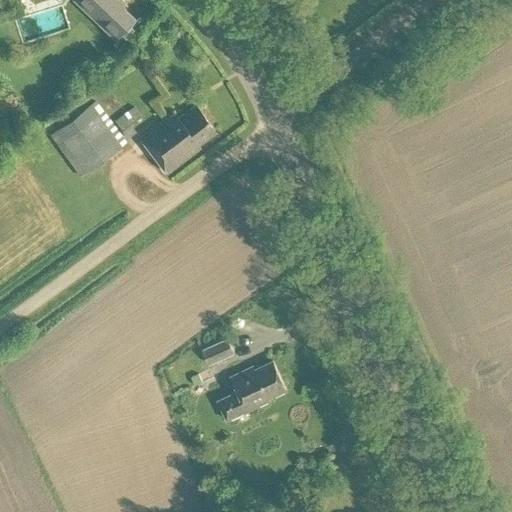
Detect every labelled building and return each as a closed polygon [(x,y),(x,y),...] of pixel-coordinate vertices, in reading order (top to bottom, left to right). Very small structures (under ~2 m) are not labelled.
[(74,0),(118,39),(138,17),(126,6),(129,3),(125,0),(74,0)] [(50,134),(82,176),(127,142),(95,100),(50,134)] [(131,124),(141,117),(134,106),(114,120),(127,138),(136,132),(131,124)] [(195,106),(184,114),(181,109),(173,114),(171,112),(139,136),(169,175),(208,147),(203,141),(215,132),(195,106)] [(210,365),(236,354),(228,338),(202,349),(210,365)] [(287,389),(274,360),(256,369),(254,365),(232,376),(239,390),(218,400),(227,419),(271,399),(270,397),(287,389)] [(199,373),(191,377),(195,385),(203,381),(199,373)]
